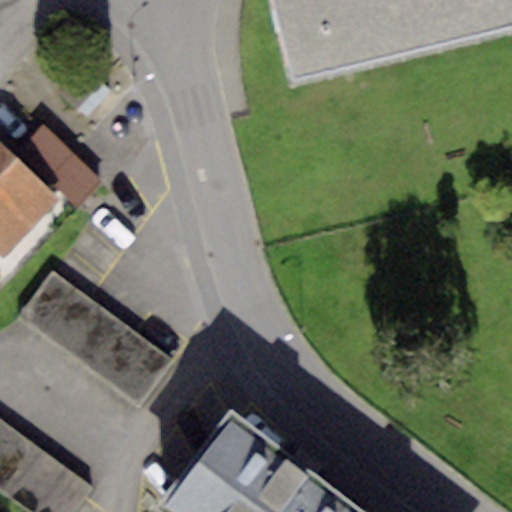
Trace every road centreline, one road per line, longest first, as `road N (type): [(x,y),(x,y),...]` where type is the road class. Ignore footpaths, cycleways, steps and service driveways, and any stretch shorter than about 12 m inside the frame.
road 1 (residential): [(254,309),(212,117),(184,52),(143,0)]
road 2 (residential): [(465,511),(294,376),(254,309)]
road 3 (unclassified): [(254,309),(131,473),(118,511)]
